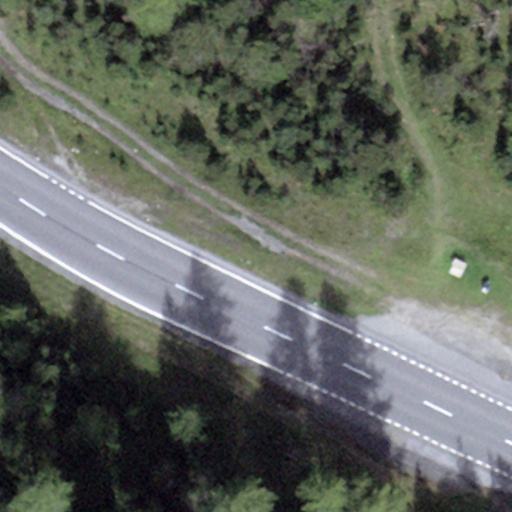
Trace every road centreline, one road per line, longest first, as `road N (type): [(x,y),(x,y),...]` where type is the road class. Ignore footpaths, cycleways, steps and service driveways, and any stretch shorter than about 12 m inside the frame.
road 1 (track): [(4,52),(252,221),(383,288),(417,337),(430,404)]
road 2 (primary): [(0,183),(202,298),(511,443)]
road 3 (track): [(0,46),(108,246)]
